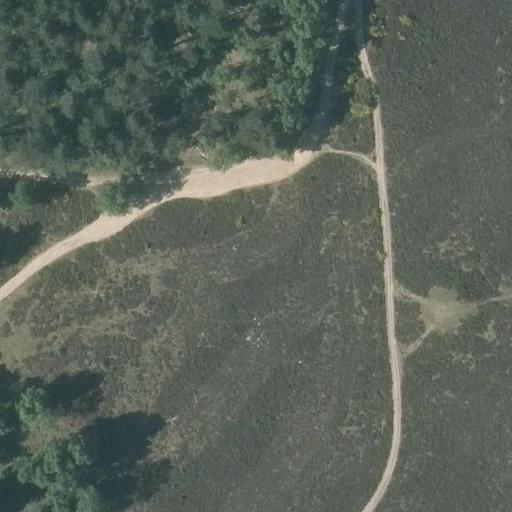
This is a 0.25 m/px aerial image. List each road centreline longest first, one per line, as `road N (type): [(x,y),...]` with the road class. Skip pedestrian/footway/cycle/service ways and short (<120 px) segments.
road 1 (track): [(358,511),(385,468),(395,359),(375,101),(355,0)]
road 2 (track): [(0,295),(169,187),(294,168),(324,114),(348,0)]
road 3 (track): [(169,187),(0,172)]
